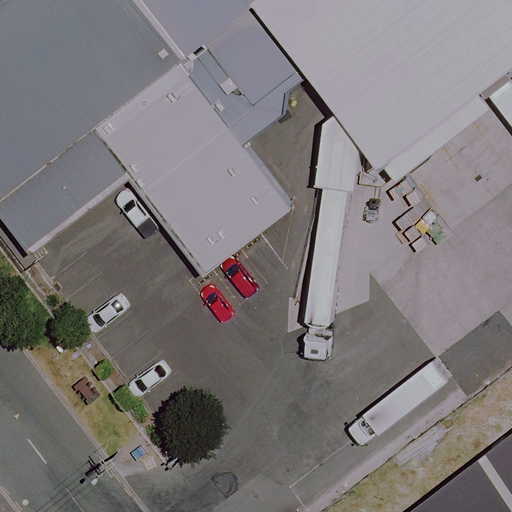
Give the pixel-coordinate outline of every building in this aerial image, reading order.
[(269,209),(105,0),(35,0),(0,27),(0,53),(177,280),(269,209)] [(248,0),(110,0),(163,67),(248,0)] [(511,56),(511,27),(490,0),(248,0),(239,8),(366,170),(511,56)] [(511,0),(490,0),(511,27),(511,0)] [(511,511),(511,417),(389,511),(511,511)]
